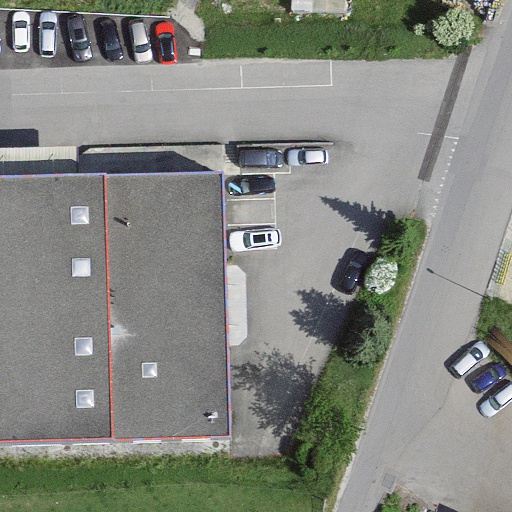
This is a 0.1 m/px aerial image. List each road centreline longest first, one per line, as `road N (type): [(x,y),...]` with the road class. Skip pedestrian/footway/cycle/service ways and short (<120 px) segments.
road 1 (residential): [(352,511),(511,81)]
road 2 (track): [(366,475),(0,477)]
